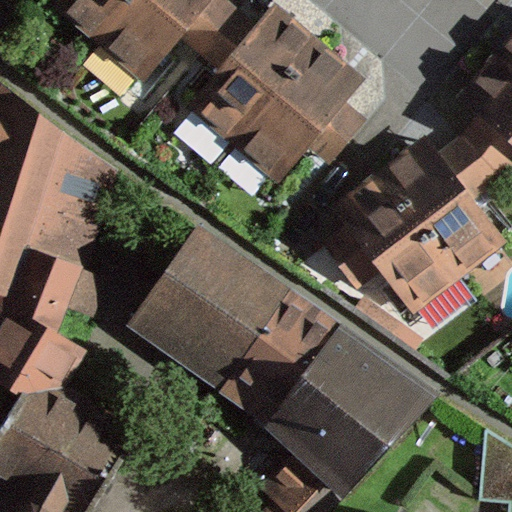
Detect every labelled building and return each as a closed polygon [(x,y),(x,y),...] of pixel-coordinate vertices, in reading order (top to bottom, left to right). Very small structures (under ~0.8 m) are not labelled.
[(135,0),(59,0),(59,1),(103,38),(135,0)] [(135,0),(103,38),(146,74),(182,31),(207,0),(135,0)] [(222,0),(207,0),(182,31),(203,49),(235,10),(222,0)] [(316,43),(273,8),(256,28),(224,66),(194,101),(237,137),(316,43)] [(256,28),(235,10),(203,49),(224,66),(256,28)] [(511,39),(500,54),(511,63),(511,39)] [(316,43),(237,137),(281,174),(310,140),(342,102),(360,80),(316,43)] [(511,63),(500,54),(463,98),(484,115),(511,138),(511,63)] [(114,160),(10,91),(0,121),(0,289),(21,296),(24,289),(61,303),(82,248),(86,249),(114,160)] [(342,102),(310,140),(331,158),(363,119),(342,102)] [(511,138),(484,115),(464,138),(499,175),(511,160),(511,138)] [(499,175),(464,138),(441,155),(473,197),(499,175)] [(441,155),(430,140),(382,175),(455,273),(503,238),(473,197),(441,155)] [(352,226),(380,264),(411,305),(455,273),(382,175),(338,207),(352,226)] [(230,376),(290,291),(198,226),(138,311),(161,327),(230,376)] [(380,264),(352,226),(328,243),(357,282),(380,264)] [(60,387),(83,347),(51,328),(61,303),(24,289),(21,296),(16,308),(13,308),(0,327),(0,378),(21,393),(34,371),(60,387)] [(290,291),(230,376),(279,412),(340,328),(290,291)] [(344,489),(436,393),(342,326),(340,328),(279,412),(271,422),(283,430),(280,433),(301,451),(344,489)] [(21,393),(0,427),(0,477),(31,496),(26,502),(18,511),(53,511),(54,510),(56,511),(92,511),(139,433),(60,387),(34,371),(21,393)] [(511,511),(511,443),(487,427),(479,497),(509,500),(508,511),(511,511)] [(292,511),(324,511),(344,489),(301,451),(280,473),(294,486),(281,501),(292,511)] [(292,511),(281,501),(269,511),(292,511)]
